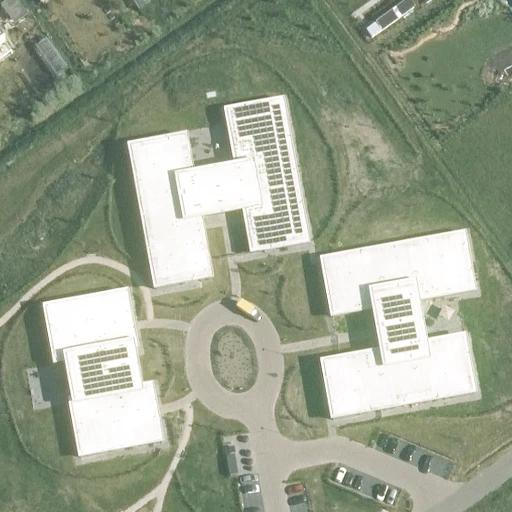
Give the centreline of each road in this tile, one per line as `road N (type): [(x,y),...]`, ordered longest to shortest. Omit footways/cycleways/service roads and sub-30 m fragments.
road 1 (unknown): [(511,322),(360,123),(333,109),(273,101),(221,122),(207,184)]
road 2 (residential): [(269,463),(342,450),(463,498)]
road 3 (residential): [(255,319),(216,317),(197,357),(211,391),(257,402)]
